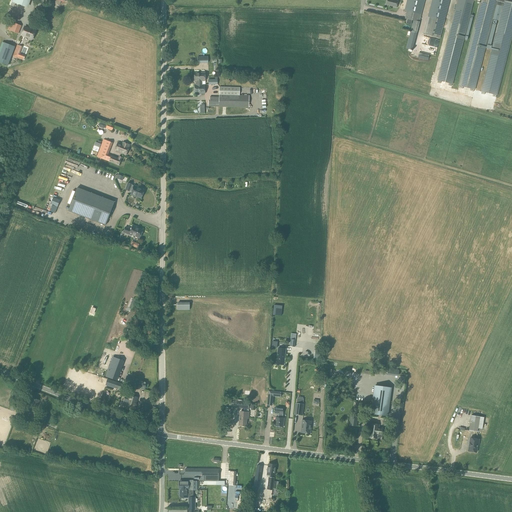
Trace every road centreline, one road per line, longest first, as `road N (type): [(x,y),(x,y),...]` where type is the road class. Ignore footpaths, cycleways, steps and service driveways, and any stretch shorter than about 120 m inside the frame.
road 1 (unclassified): [(161,434),(163,0)]
road 2 (tertiary): [(511,479),(161,434)]
road 3 (tertiary): [(161,434),(0,371)]
road 4 (unknown): [(121,208),(113,190),(88,179),(69,189),(62,214),(73,224),(102,231),(119,213)]
